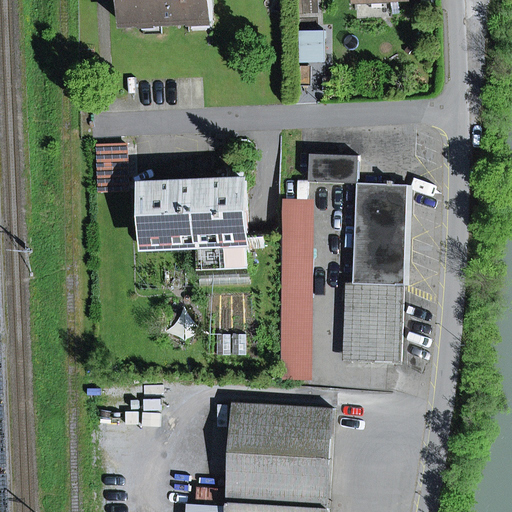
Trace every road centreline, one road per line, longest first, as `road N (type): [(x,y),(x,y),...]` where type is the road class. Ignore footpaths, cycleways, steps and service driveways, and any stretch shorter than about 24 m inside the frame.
road 1 (residential): [(456,107),(455,293),(424,511)]
road 2 (residential): [(92,123),(456,107)]
